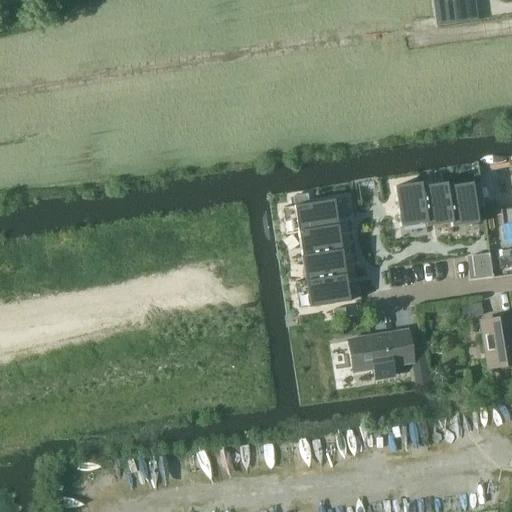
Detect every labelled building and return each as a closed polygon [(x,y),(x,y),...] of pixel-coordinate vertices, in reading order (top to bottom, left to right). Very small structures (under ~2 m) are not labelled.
[(421,183),(394,187),(400,227),(425,223),(426,223),(421,187),(421,183)] [(421,187),(426,223),(425,223),(426,227),(451,223),(452,223),(446,187),(447,187),(446,183),(421,187)] [(447,187),(446,187),(452,223),(451,223),(451,227),(478,223),(475,200),(483,198),(481,184),(472,186),(472,183),(447,187)] [(294,206),(281,208),(286,235),(297,233),(301,257),(342,250),(334,200),(309,203),(308,194),(293,196),(294,206)] [(511,208),(503,210),(505,226),(511,225),(511,208)] [(487,237),(475,239),(477,247),(489,245),(487,237)] [(489,245),(477,247),(479,255),(481,255),(490,253),(491,253),(489,245)] [(305,281),(293,283),(297,310),(350,301),(342,250),(301,257),(305,281)] [(490,253),(481,255),(482,265),(491,264),(490,253)] [(491,264),(482,265),(483,276),(492,275),(491,264)] [(376,303),(369,304),(371,314),(378,313),(376,303)] [(369,304),(361,306),(363,316),(371,314),(369,304)] [(481,306),(469,308),(471,320),(483,318),(481,306)] [(489,370),(511,365),(511,319),(481,325),(489,370)] [(407,335),(348,346),(354,377),(374,373),(375,378),(394,375),(393,370),(413,366),(411,357),(407,335)] [(424,354),(411,357),(413,366),(417,386),(429,383),(424,354)]
